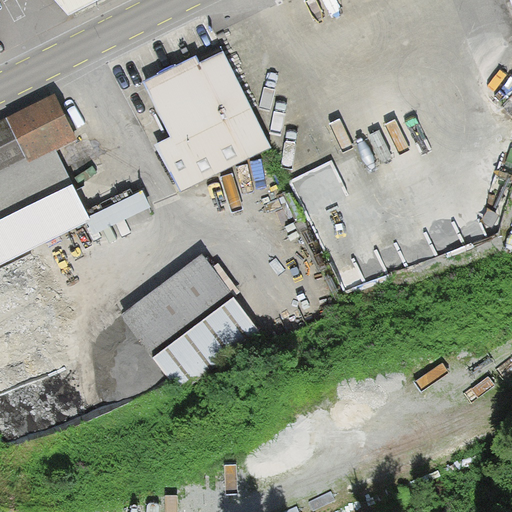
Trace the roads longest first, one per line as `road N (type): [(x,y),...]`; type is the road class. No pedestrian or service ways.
road 1 (track): [(278,511),(475,416),(511,364)]
road 2 (primary): [(0,88),(176,0)]
